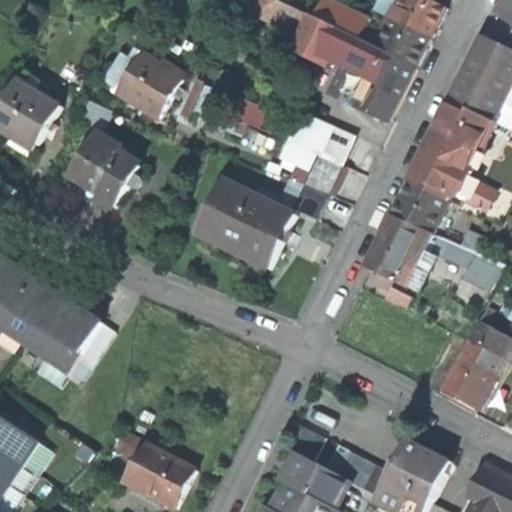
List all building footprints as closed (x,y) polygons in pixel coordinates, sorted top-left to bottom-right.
[(273,24),(282,3),(275,0),(260,0),(254,14),(273,24)] [(297,0),(284,0),(282,3),(316,20),(382,53),(386,45),(367,35),(372,24),(328,2),(323,11),(305,2),(304,3),(297,0)] [(395,7),(390,18),(435,40),(450,10),(429,0),(407,0),(402,10),(395,7)] [(511,0),(503,13),(511,19),(511,0)] [(307,40),(316,20),(282,3),(273,24),(307,40)] [(384,31),(391,34),(386,45),(382,53),(420,71),(435,40),(390,18),(384,31)] [(332,62),(334,59),(339,64),(345,64),(347,70),(335,94),(394,123),(420,71),(382,53),(316,20),(307,40),(302,48),(304,49),(302,53),(325,65),(326,62),(332,62)] [(456,103),(493,121),(498,123),(511,94),(511,54),(486,42),(456,103)] [(109,83),(124,92),(147,57),(140,52),(132,64),(124,59),(109,83)] [(151,54),(149,58),(161,66),(164,61),(151,54)] [(147,57),(124,92),(122,95),(164,122),(189,83),(161,66),(149,58),(147,57)] [(20,133),(43,148),(67,110),(41,93),(46,84),(31,74),(25,84),(23,83),(0,119),(0,128),(17,139),(20,133)] [(237,79),(224,74),(219,85),(232,91),(237,79)] [(209,85),(203,83),(188,117),(194,119),(197,111),(218,121),(229,97),(208,88),(209,85)] [(511,94),(498,123),(511,129),(511,94)] [(441,132),(478,151),(493,121),(456,103),(441,132)] [(308,151),(322,124),(306,116),(293,144),(298,146),(308,151)] [(321,157),(327,160),(339,134),(340,132),(322,124),(308,151),(321,157)] [(413,185),(451,204),(457,193),(464,179),(478,151),(441,132),(413,185)] [(358,142),(339,134),(327,160),(346,168),(358,142)] [(127,152),(102,136),(74,182),(121,211),(146,170),(124,157),(127,152)] [(291,163),(314,173),(321,157),(308,151),(298,146),(294,148),(292,150),(289,154),(289,158),(291,163)] [(308,186),(336,199),(350,170),(346,168),(327,160),(321,157),(314,173),(308,186)] [(478,186),(464,179),(457,193),(471,200),(478,186)] [(301,218),(229,183),(219,203),(226,207),(215,229),(255,248),(250,260),(275,272),(301,218)] [(397,218),(436,236),(451,204),(413,185),(397,218)] [(336,199),(308,186),(296,211),(322,224),(336,199)] [(481,219),(459,208),(455,217),(477,227),(481,219)] [(397,218),(372,271),(403,286),(403,285),(410,288),(421,265),(422,266),(436,236),(397,218)] [(0,253),(0,293),(18,266),(0,253)] [(481,256),(467,281),(494,294),(509,267),(481,256)] [(39,281),(18,266),(0,293),(0,326),(6,330),(39,281)] [(61,296),(39,281),(6,330),(29,345),(61,296)] [(84,311),(61,296),(29,345),(50,360),(84,311)] [(511,320),(492,310),(484,323),(511,338),(511,320)] [(108,326),(84,311),(50,360),(74,376),(108,326)] [(511,338),(484,323),(474,342),(509,361),(510,361),(511,358),(511,338)] [(509,361),(474,342),(465,358),(500,378),(509,361)] [(500,378),(465,358),(446,392),(480,412),(500,378)] [(0,448),(30,469),(45,446),(0,416),(0,448)] [(293,453),(301,458),(317,466),(331,440),(306,428),(293,453)] [(400,511),(434,511),(437,506),(457,466),(411,443),(383,500),(402,509),(400,511)] [(151,446),(140,469),(149,474),(161,452),(151,446)] [(0,479),(16,490),(30,469),(0,448),(0,479)] [(330,472),(354,485),(380,498),(393,474),(343,448),(330,472)] [(149,474),(140,469),(131,485),(181,511),(202,473),(161,452),(149,474)] [(287,485),(293,488),(340,511),(354,485),(330,472),(317,466),(301,458),(287,485)] [(487,469),(471,500),(477,503),(472,511),(497,511),(511,481),(487,469)] [(0,511),(16,490),(0,479),(0,511)] [(497,511),(511,511),(511,481),(497,511)] [(279,511),(340,511),(293,488),(279,511)]
